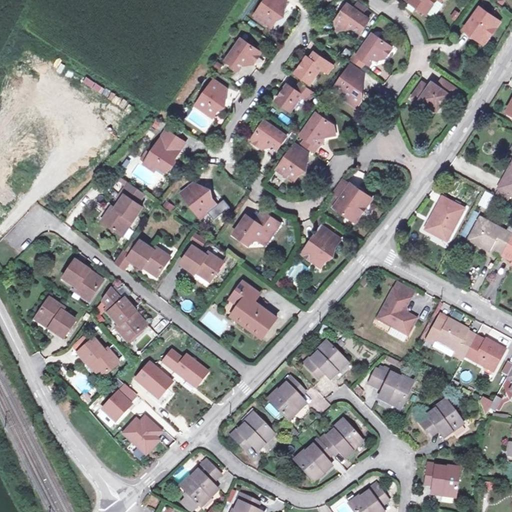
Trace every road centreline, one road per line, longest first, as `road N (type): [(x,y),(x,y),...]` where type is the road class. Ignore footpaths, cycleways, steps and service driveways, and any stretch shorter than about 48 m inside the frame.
road 1 (residential): [(326,0),(233,130),(232,158),(300,206),(381,137)]
road 2 (residential): [(255,376),(33,210),(17,228)]
road 3 (unclassified): [(118,507),(47,403),(0,303)]
road 4 (residential): [(201,433),(231,464),(295,499),(316,497),(397,454)]
road 5 (unclassified): [(372,252),(255,376)]
road 6 (residential): [(372,252),(511,328)]
road 7 (unclassified): [(511,49),(430,174)]
